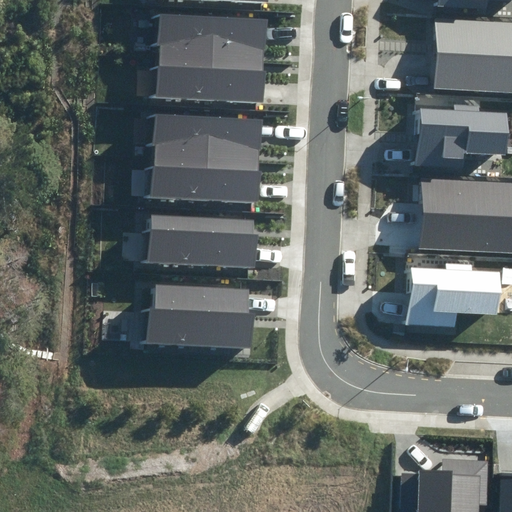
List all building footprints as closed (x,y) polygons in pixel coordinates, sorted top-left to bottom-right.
[(439,0),(439,5),(487,9),(487,0),(439,0)] [(259,21),(152,15),(150,56),(256,62),(259,21)] [(511,22),(436,19),(433,89),(511,91),(511,22)] [(256,62),(150,56),(148,97),(254,103),(256,62)] [(466,152),(503,154),(505,113),(478,111),(478,105),(452,103),(452,110),(418,109),(415,166),(465,169),(466,152)] [(253,116),(147,110),(145,151),(251,157),(253,116)] [(251,157),(145,151),(142,192),(249,198),(251,157)] [(511,181),(422,178),(419,248),(511,252),(511,181)] [(250,223),(144,217),(142,258),(248,264),(250,223)] [(408,324),(455,327),(456,312),(496,315),(499,272),(472,270),(472,264),(447,263),(446,270),(411,268),(408,324)] [(151,297),(143,296),(140,336),(246,343),(249,301),(242,301),(243,286),(152,280),(151,297)] [(476,511),(477,505),(487,505),(489,460),(440,457),(439,472),(402,470),(399,511),(476,511)] [(511,511),(511,476),(500,476),(498,511),(511,511)]
